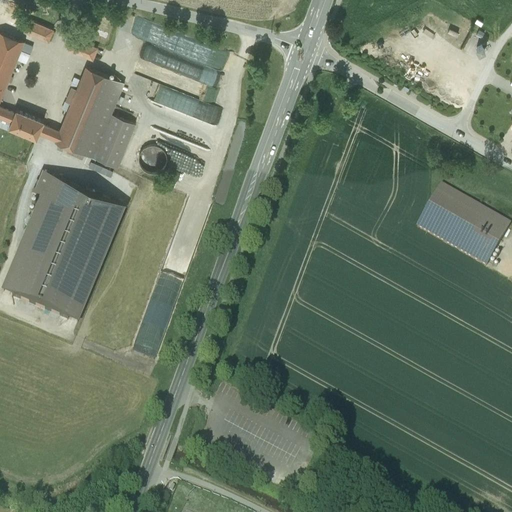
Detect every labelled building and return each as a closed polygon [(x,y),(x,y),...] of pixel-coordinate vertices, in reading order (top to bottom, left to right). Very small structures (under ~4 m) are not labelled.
[(29,6),(13,0),(1,0),(0,4),(0,7),(24,18),(29,6)] [(24,29),(49,40),(54,28),(29,17),(24,29)] [(229,52),(140,17),(145,41),(135,74),(209,103),(229,52)] [(0,99),(24,41),(0,30),(0,99)] [(69,48),(93,58),(98,46),(74,36),(69,48)] [(482,45),(476,47),(478,50),(479,53),(483,51),(485,50),(484,49),(482,45)] [(73,97),(60,129),(56,140),(55,141),(94,157),(112,113),(124,82),(86,66),(77,88),(72,87),(69,95),(73,97)] [(0,115),(12,121),(16,110),(0,103),(0,115)] [(12,121),(10,125),(38,137),(40,133),(44,122),(45,119),(17,108),(16,110),(12,121)] [(112,113),(94,157),(117,167),(135,123),(112,113)] [(60,129),(44,122),(40,133),(56,140),(60,129)] [(40,200),(1,293),(79,325),(129,204),(43,168),(31,196),(40,200)] [(486,268),(511,225),(441,185),(416,228),(486,268)] [(182,286),(192,254),(177,249),(178,247),(171,245),(165,262),(173,264),(170,276),(174,277),(173,283),(182,286)]
